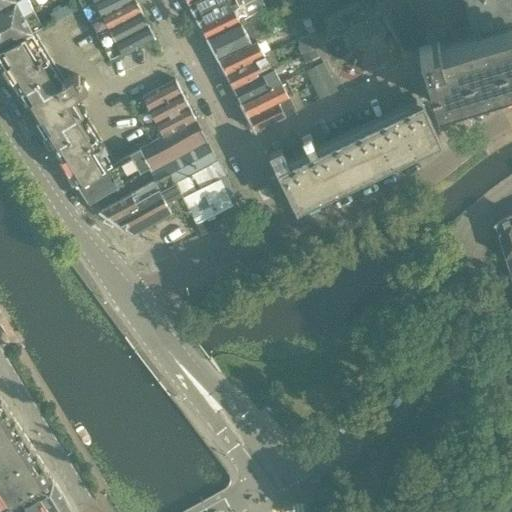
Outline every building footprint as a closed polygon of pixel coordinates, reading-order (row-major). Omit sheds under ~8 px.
[(27,0),(14,0),(0,7),(0,48),(34,31),(42,27),(27,0)] [(78,0),(83,8),(94,2),(98,0),(78,0)] [(98,0),(94,2),(83,8),(89,21),(101,15),(129,0),(98,0)] [(129,0),(101,15),(89,21),(96,34),(107,29),(141,11),(134,0),(129,0)] [(194,0),(188,3),(194,14),(200,25),(251,1),(252,0),(194,0)] [(252,0),(251,1),(200,25),(206,37),(259,12),(265,9),(260,0),(252,0)] [(389,0),(380,6),(385,15),(408,0),(407,0),(389,0)] [(385,15),(391,25),(414,9),(408,0),(385,15)] [(480,26),(483,40),(451,49),(445,30),(418,39),(425,58),(438,104),(511,81),(511,0),(470,0),(477,27),(480,26)] [(391,25),(396,34),(420,18),(414,9),(391,25)] [(107,29),(96,34),(103,47),(114,42),(147,24),(141,11),(107,29)] [(259,12),(206,37),(211,48),(265,23),(259,12)] [(420,18),(396,34),(406,51),(418,48),(415,35),(426,27),(420,18)] [(265,23),(211,48),(217,59),(257,40),(269,34),(264,25),(266,24),(265,23)] [(114,42),(103,47),(104,50),(109,48),(110,49),(117,46),(121,55),(122,54),(153,38),(154,38),(147,24),(114,42)] [(34,31),(0,48),(0,61),(76,186),(115,164),(84,113),(87,112),(84,107),(83,108),(84,109),(74,115),(72,111),(66,103),(76,96),(77,98),(78,98),(77,96),(87,90),(88,86),(84,80),(80,79),(77,75),(73,74),(63,79),(34,31)] [(316,49),(309,34),(297,39),(300,46),(297,47),(301,55),(316,49)] [(153,38),(122,54),(129,69),(135,80),(167,64),(161,53),(153,38)] [(257,40),(217,59),(225,74),(264,55),(257,40)] [(316,48),(316,49),(301,55),(305,63),(320,56),(316,48)] [(264,55),(225,74),(232,88),(279,66),(272,51),(264,55)] [(114,58),(110,61),(114,69),(118,66),(114,58)] [(305,72),(312,85),(330,77),(322,63),(305,72)] [(167,64),(135,80),(143,95),(175,79),(167,64)] [(279,66),(232,88),(240,102),(281,82),(276,72),(283,69),(281,65),(279,66)] [(312,85),(320,100),(337,91),(330,77),(312,85)] [(143,95),(141,96),(149,110),(182,93),(175,79),(143,95)] [(281,82),(240,102),(247,116),(296,92),(294,88),(290,90),(286,83),(285,80),(281,82)] [(131,91),(126,94),(131,102),(135,99),(131,91)] [(296,92),(247,116),(255,131),(296,110),(291,102),(299,98),(296,92)] [(182,93),(149,110),(155,123),(188,105),(182,93)] [(280,149),(268,155),(292,204),(293,204),(293,202),(300,199),(301,201),(302,202),(302,203),(303,204),(304,204),(305,205),(306,205),(307,205),(308,205),(309,205),(310,205),(311,205),(319,201),(441,144),(437,135),(424,108),(422,103),(316,152),(312,144),(314,144),(309,134),(300,138),(305,148),(306,147),(307,150),(305,156),(306,157),(301,159),(288,166),(280,149)] [(188,105),(155,123),(160,132),(157,133),(160,138),(195,119),(188,105)] [(154,180),(130,194),(135,202),(158,190),(173,183),(176,181),(211,164),(214,162),(217,160),(195,119),(160,138),(139,150),(148,168),(154,180)] [(115,164),(76,186),(87,204),(118,185),(148,168),(139,150),(115,164)] [(211,164),(176,181),(195,222),(196,222),(202,234),(238,216),(231,204),(238,201),(226,178),(217,160),(214,162),(211,164)] [(99,211),(98,211),(127,231),(128,231),(128,232),(129,232),(130,232),(131,232),(132,232),(133,232),(169,212),(172,217),(188,209),(173,183),(158,190),(135,202),(130,194),(99,211)] [(511,214),(495,223),(494,228),(496,235),(507,265),(511,283),(511,214)] [(418,279),(419,273),(408,270),(402,292),(414,295),(415,290),(418,279)] [(0,502),(3,507),(34,488),(34,489),(52,479),(51,478),(0,396),(0,502)] [(52,479),(34,489),(47,511),(71,511),(52,479)] [(3,508),(1,509),(2,511),(13,511),(23,506),(26,511),(47,511),(34,489),(34,488),(3,507),(3,508)]
